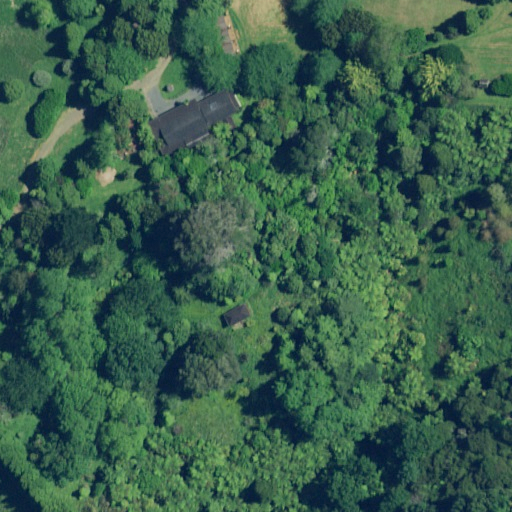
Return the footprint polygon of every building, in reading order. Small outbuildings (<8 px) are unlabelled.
[(232,30),(229,18),(215,22),(218,34),(232,30)] [(236,42),(232,30),(218,34),(222,46),(236,42)] [(239,54),(236,42),(222,46),(225,58),(239,54)] [(488,79),(478,78),(477,88),(486,89),(488,79)] [(227,84),(222,86),(234,108),(239,105),(227,84)] [(156,115),(151,117),(171,156),(210,136),(206,128),(221,120),(227,132),(236,127),(229,114),(235,111),(234,108),(222,86),(195,101),(192,96),(156,115)] [(137,92),(151,117),(156,115),(142,89),(137,92)] [(465,198),(471,201),(475,194),(469,191),(465,198)] [(243,302),(220,314),(227,327),(249,315),(243,302)]
